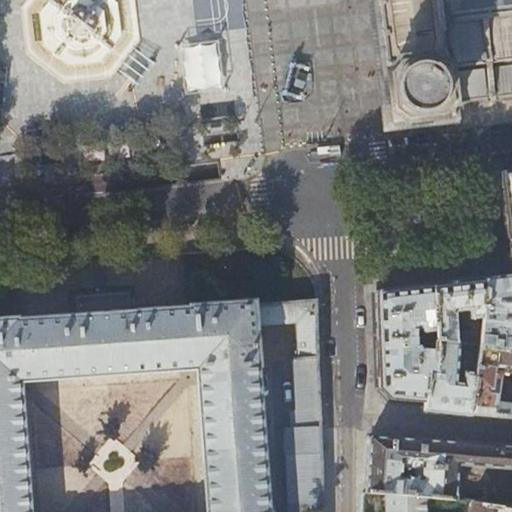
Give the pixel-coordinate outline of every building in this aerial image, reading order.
[(511,0),(369,0),(371,10),(373,27),(375,41),(376,50),(377,60),(379,74),(384,115),(385,127),(399,126),(439,121),(453,119),(451,107),(450,100),(486,97),(492,96),(511,94),(511,0)] [(235,118),(203,117),(203,134),(235,134),(235,118)] [(505,208),(509,242),(511,242),(511,172),(501,174),(505,208)] [(511,275),(495,278),(484,279),(479,346),(511,351),(511,275)] [(438,340),(479,346),(484,279),(437,285),(432,285),(438,340)] [(380,378),(380,388),(390,398),(402,399),(423,401),(425,401),(428,370),(436,370),(438,340),(432,285),(427,286),(376,292),(377,310),(380,378)] [(0,511),(323,511),(321,420),(316,299),(252,304),(252,302),(190,306),(190,308),(134,312),(132,287),(100,289),(68,291),(70,316),(14,321),(14,319),(0,320),(0,511)] [(438,340),(436,370),(428,370),(425,401),(424,411),(441,413),(445,413),(470,416),(479,346),(438,340)] [(511,351),(479,346),(470,416),(502,419),(511,419),(511,351)] [(511,445),(485,444),(419,440),(389,438),(369,436),(365,492),(427,497),(455,499),(458,464),(511,467),(511,504),(511,506),(511,505),(511,445)] [(426,511),(427,497),(365,492),(365,493),(363,493),(362,511),(426,511)] [(511,511),(511,505),(511,506),(488,502),(470,500),(469,511),(511,511)]
